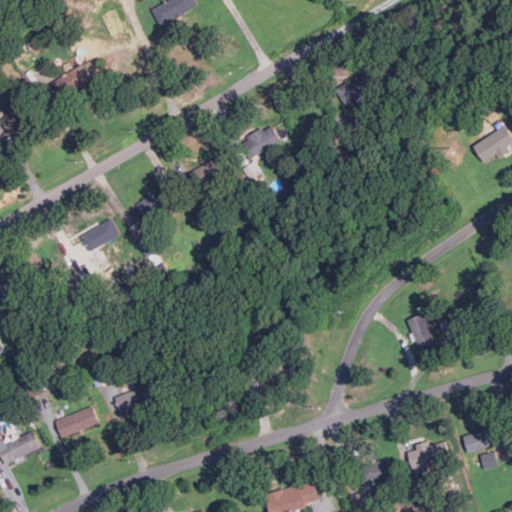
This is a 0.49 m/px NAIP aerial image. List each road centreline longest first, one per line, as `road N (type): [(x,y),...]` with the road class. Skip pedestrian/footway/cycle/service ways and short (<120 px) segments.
road 1 (residential): [(55,511),(160,468),(511,369)]
road 2 (residential): [(0,229),(389,0)]
road 3 (residential): [(327,420),(376,300),(511,196)]
